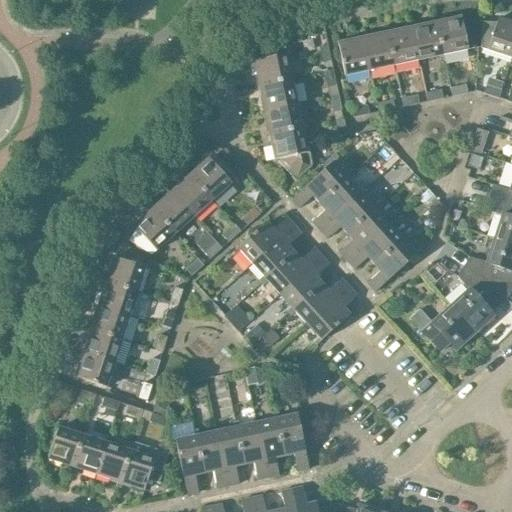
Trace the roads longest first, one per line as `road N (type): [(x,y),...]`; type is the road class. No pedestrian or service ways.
road 1 (unknown): [(368,307),(437,228),(471,97)]
road 2 (residential): [(502,508),(420,478),(419,451),(471,405)]
